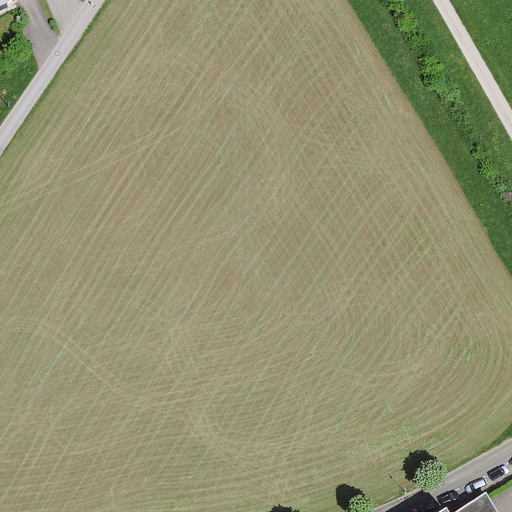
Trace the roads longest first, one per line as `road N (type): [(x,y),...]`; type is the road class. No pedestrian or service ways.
road 1 (unclassified): [(0,140),(95,0)]
road 2 (unclassified): [(511,449),(393,511)]
